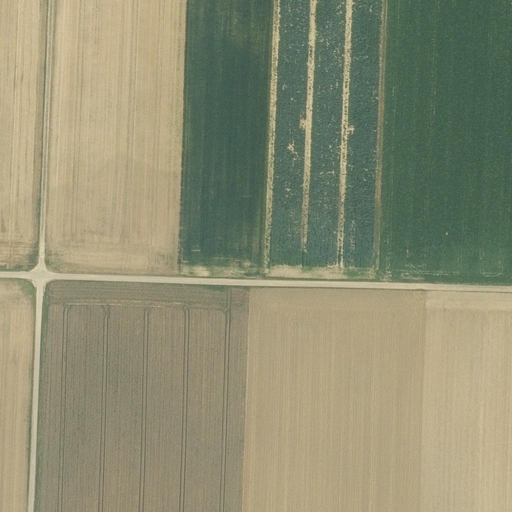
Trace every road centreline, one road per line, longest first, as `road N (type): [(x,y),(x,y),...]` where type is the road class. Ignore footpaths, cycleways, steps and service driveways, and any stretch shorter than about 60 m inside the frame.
road 1 (track): [(511,294),(0,275)]
road 2 (track): [(40,276),(51,0)]
road 3 (track): [(40,276),(30,511)]
